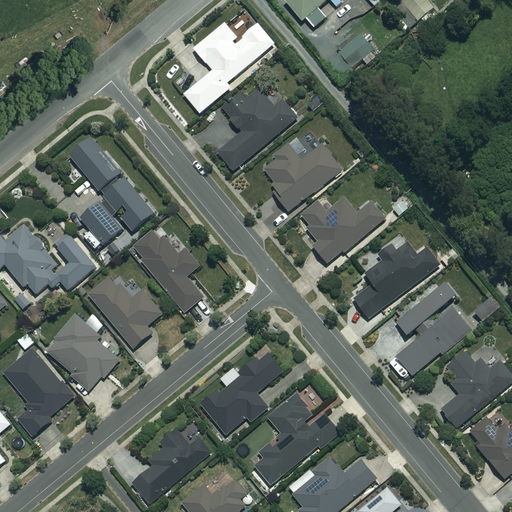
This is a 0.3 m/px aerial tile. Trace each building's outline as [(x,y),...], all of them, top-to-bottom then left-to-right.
[(345,1),(344,0),(286,0),(304,22),(307,19),(315,28),(327,19),(319,9),(329,0),(331,0),(337,7),(345,1)] [(419,23),(435,9),(426,0),(407,0),(403,4),(419,23)] [(238,39),(226,24),(194,50),(213,73),(184,96),(200,115),(232,89),(227,84),(276,44),(260,24),(244,37),(245,39),(237,46),(234,43),(238,39)] [(377,53),(364,35),(330,59),(343,77),(377,53)] [(276,107),(259,87),(246,98),(243,94),(224,110),(243,133),(219,153),(235,172),(298,119),(283,101),(276,107)] [(101,191),(122,173),(93,138),(71,156),(101,191)] [(276,189),(274,191),(290,212),(344,170),(324,145),(302,161),(292,148),(265,169),(276,183),(273,185),(276,189)] [(122,173),(101,191),(107,199),(82,219),(104,246),(125,229),(114,216),(118,213),(134,232),(156,214),(122,173)] [(358,215),(346,199),(329,213),(319,202),(303,216),(311,225),(308,228),(319,242),(315,246),(329,263),(345,250),(346,253),(387,220),(373,203),(358,215)] [(57,246),(72,264),(57,276),(52,270),(59,265),(45,250),(47,248),(27,223),(7,240),(0,231),(0,269),(1,270),(7,265),(25,287),(29,284),(38,294),(50,284),(54,289),(62,282),(70,292),(98,268),(70,235),(57,246)] [(161,241),(154,233),(136,248),(144,259),(142,261),(187,314),(205,298),(188,278),(202,266),(188,249),(180,256),(165,237),(161,241)] [(419,256),(409,244),(398,252),(393,245),(379,256),(384,262),(367,274),(375,285),(356,300),(371,319),(442,267),(429,249),(419,256)] [(118,288),(111,278),(90,295),(134,349),(154,333),(148,327),(164,314),(145,290),(135,298),(123,284),(118,288)] [(398,322),(409,336),(416,331),(421,338),(398,356),(414,376),(473,330),(454,307),(437,320),(434,316),(458,297),(447,283),(398,322)] [(0,312),(9,304),(0,293),(0,312)] [(501,307),(493,298),(476,313),(484,322),(501,307)] [(101,336),(99,334),(106,325),(94,316),(87,324),(76,316),(46,353),(77,377),(73,381),(89,393),(101,377),(106,381),(123,360),(98,340),(101,336)] [(36,343),(28,333),(19,341),(26,350),(36,343)] [(77,397),(33,349),(5,375),(34,407),(20,421),(34,437),(77,397)] [(477,364),(467,352),(448,368),(457,379),(452,383),(462,395),(443,410),(458,428),(511,383),(511,374),(502,362),(491,370),(482,360),(477,364)] [(242,376),(223,391),(221,389),(201,404),(227,436),(249,418),(252,422),(270,408),(259,394),(287,372),(272,353),(261,362),(258,359),(240,373),(242,376)] [(258,454),(264,461),(256,467),(272,486),(319,448),(323,452),(345,435),(328,414),(311,428),(306,423),(316,415),(299,394),(269,418),(282,434),(278,437),(281,441),(273,448),(270,444),(258,454)] [(0,434),(12,425),(0,411),(0,466),(7,461),(0,452),(0,434)] [(511,424),(511,426),(500,413),(489,422),(487,419),(472,432),(482,444),(479,447),(507,479),(511,474),(511,424)] [(192,447),(177,429),(161,443),(165,448),(150,461),(155,467),(133,484),(151,505),(213,453),(201,439),(192,447)] [(346,473),(332,457),(313,473),(316,476),(294,495),(304,507),(299,511),(339,511),(378,479),(362,459),(346,473)] [(248,495),(235,479),(214,497),(205,486),(184,504),(190,511),(240,511),(246,507),(241,500),(248,495)] [(393,511),(402,505),(388,488),(361,511),(393,511)]
